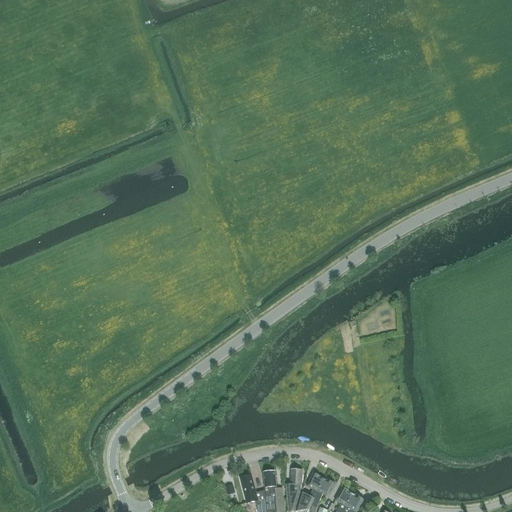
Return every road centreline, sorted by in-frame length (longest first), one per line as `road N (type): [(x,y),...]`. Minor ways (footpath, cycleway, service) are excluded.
road 1 (tertiary): [(129,511),(112,458),(131,422),(303,290),(374,245),(511,179)]
road 2 (unclassified): [(443,511),(395,500),(318,456),(295,452),(232,460),(134,511)]
